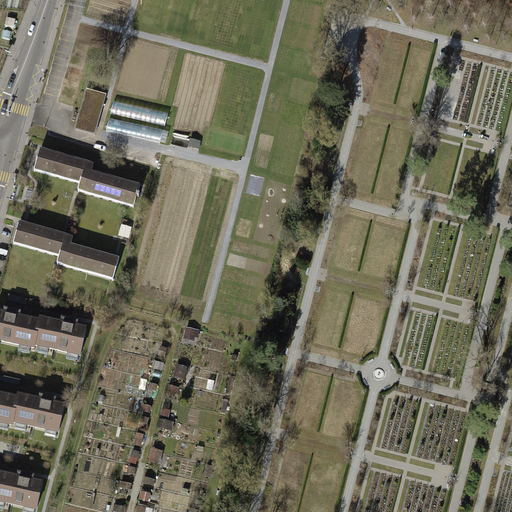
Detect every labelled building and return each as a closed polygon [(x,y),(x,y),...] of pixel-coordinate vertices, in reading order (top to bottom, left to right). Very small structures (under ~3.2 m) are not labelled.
[(107,96),(86,90),(75,131),(96,136),(107,96)] [(163,145),(169,117),(112,104),(105,131),(163,145)] [(200,151),(202,142),(191,140),(189,149),(200,151)] [(94,166),(40,152),(34,173),(80,186),(77,195),(133,210),(140,187),(92,173),(94,166)] [(133,227),(123,224),(119,236),(130,239),(133,227)] [(73,241),(20,226),(13,247),(59,260),(56,269),(113,284),(119,261),(71,248),(73,241)] [(28,300),(9,294),(7,300),(26,306),(28,300)] [(5,314),(0,313),(0,341),(35,349),(36,346),(35,346),(40,322),(39,322),(24,318),(23,320),(21,319),(18,319),(19,313),(6,310),(5,314)] [(58,323),(40,319),(39,322),(40,322),(35,346),(36,346),(81,356),(87,329),(76,327),(77,323),(63,320),(62,325),(59,325),(57,324),(58,323)] [(200,330),(187,327),(185,338),(198,341),(200,330)] [(168,349),(156,347),(153,357),(166,359),(168,349)] [(164,362),(156,361),(154,371),(162,373),(164,362)] [(190,366),(178,363),(175,377),(188,379),(190,366)] [(21,380),(0,375),(0,381),(19,386),(21,380)] [(181,386),(171,384),(169,390),(180,392),(181,386)] [(0,422),(13,426),(14,423),(13,423),(18,399),(17,398),(2,395),(1,396),(0,395),(0,422)] [(35,399),(18,395),(17,398),(18,399),(13,423),(14,423),(59,432),(65,406),(54,403),(55,400),(41,397),(40,402),(37,401),(35,401),(35,399)] [(173,404),(164,402),(162,414),(170,416),(173,404)] [(153,406),(144,404),(142,412),(151,414),(153,406)] [(174,421),(160,419),(159,425),(173,428),(174,421)] [(144,433),(137,432),(135,444),(141,446),(144,433)] [(163,449),(153,447),(150,460),(161,463),(163,449)] [(140,450),(134,449),(131,462),(137,463),(140,450)] [(214,466),(207,464),(205,475),(212,477),(214,466)] [(13,476),(0,473),(0,501),(37,510),(43,483),(32,480),(33,477),(19,474),(18,479),(15,478),(13,478),(13,476)] [(154,476),(146,475),(145,483),(153,484),(154,476)] [(132,483),(122,481),(120,490),(131,492),(132,483)] [(124,511),(126,505),(116,503),(114,511),(117,511),(124,511)]
